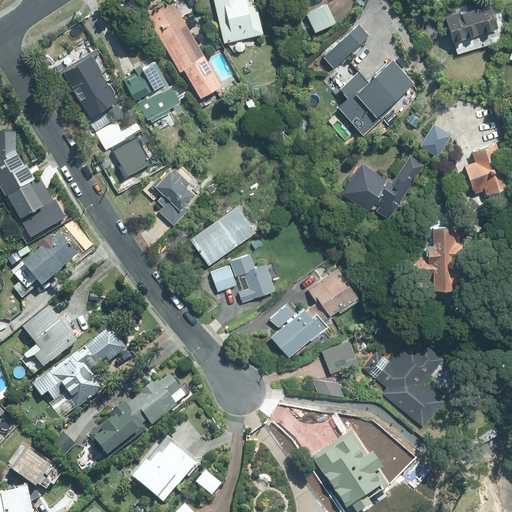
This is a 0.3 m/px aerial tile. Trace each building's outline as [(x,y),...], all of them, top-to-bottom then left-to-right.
[(219,83),(171,0),(167,0),(146,12),(179,71),(182,69),(197,95),(219,83)] [(212,0),(221,40),(260,31),(253,1),(244,3),(243,0),(212,0)] [(449,38),(495,24),(488,1),(442,14),(449,38)] [(326,3),(306,13),(314,30),(334,21),(326,3)] [(350,91),(379,115),(396,94),(392,90),(399,81),(404,86),(411,76),(377,47),(371,53),(365,47),(359,54),(366,60),(359,67),(351,61),(338,75),(353,88),(350,91)] [(91,54),(90,52),(77,59),(74,58),(65,64),(64,67),(65,69),(57,74),(65,89),(70,86),(85,112),(107,98),(106,97),(110,95),(111,88),(107,81),(101,80),(97,82),(91,72),(101,67),(92,53),(91,54)] [(163,78),(152,60),(140,67),(138,63),(132,67),(134,70),(122,78),(132,96),(140,91),(144,97),(136,102),(145,118),(177,99),(177,98),(183,95),(175,82),(169,85),(168,84),(158,90),(155,83),(163,78)] [(254,105),(249,98),(244,101),(249,109),(254,105)] [(123,114),(117,104),(109,108),(114,118),(123,114)] [(435,155),(450,133),(432,121),(417,143),(435,155)] [(13,151),(13,131),(0,130),(0,191),(3,197),(6,195),(11,204),(33,193),(28,182),(31,180),(23,164),(21,165),(13,151)] [(135,134),(111,148),(126,173),(150,159),(135,134)] [(508,188),(506,185),(508,184),(493,140),(469,148),(472,159),(461,162),(470,187),(471,186),(473,191),(482,188),(483,192),(486,192),(487,195),(508,188)] [(391,213),(423,163),(407,153),(390,180),(359,160),(338,192),(365,209),(371,200),(391,213)] [(156,209),(170,222),(184,207),(179,203),(190,190),(182,183),(186,179),(171,165),(168,169),(165,167),(162,171),(160,170),(150,182),(149,181),(142,189),(153,200),(155,198),(160,204),(156,209)] [(210,183),(204,188),(208,193),(214,189),(210,183)] [(205,262),(252,229),(235,203),(187,237),(205,262)] [(28,231),(22,222),(15,226),(21,235),(28,231)] [(457,254),(457,226),(450,225),(450,223),(428,223),(428,241),(422,241),(421,253),(410,253),(410,274),(428,274),(428,284),(450,284),(450,280),(452,280),(455,277),(455,271),(452,268),(450,268),(450,254),(457,254)] [(37,285),(75,253),(57,232),(50,237),(48,234),(35,245),(37,248),(19,263),(20,264),(10,271),(18,281),(11,287),(21,298),(36,284),(37,285)] [(261,243),(257,237),(250,242),(254,247),(261,243)] [(9,266),(20,259),(16,252),(5,258),(9,266)] [(252,297),(272,288),(262,261),(253,265),(248,252),(228,259),(234,275),(238,274),(239,276),(243,275),(248,287),(237,291),(241,301),(252,297)] [(235,283),(228,264),(209,271),(217,290),(235,283)] [(315,300),(303,309),(317,324),(328,316),(325,312),(354,293),(335,266),(305,287),(315,300)] [(317,324),(303,309),(299,304),(291,311),(283,303),(267,318),(276,326),(267,334),(285,353),(317,324)] [(74,340),(46,305),(20,326),(39,349),(32,354),(41,366),(74,340)] [(74,351),(31,384),(39,395),(45,391),(52,400),(62,392),(74,408),(100,388),(88,372),(96,365),(97,366),(106,359),(107,361),(124,348),(107,326),(74,351)] [(327,372),(354,361),(345,339),(318,349),(327,372)] [(412,344),(407,339),(389,362),(375,350),(361,368),(384,387),(379,393),(420,427),(442,400),(421,382),(441,357),(422,342),(420,344),(416,340),(412,344)] [(156,381),(154,380),(151,383),(150,381),(137,391),(138,393),(124,404),(121,401),(106,413),(108,416),(85,434),(105,459),(143,428),(139,423),(145,418),(149,423),(174,404),(168,396),(178,388),(166,374),(156,381)] [(335,380),(310,378),(316,391),(341,395),(335,380)] [(365,455),(348,430),(310,455),(321,472),(323,471),(325,475),(328,474),(353,511),(355,511),(367,504),(365,500),(385,487),(374,469),(378,467),(368,453),(365,455)] [(73,443),(60,431),(48,443),(62,456),(73,443)] [(160,501),(191,462),(170,446),(139,484),(160,501)] [(32,486),(47,465),(22,447),(7,468),(32,486)] [(133,461),(129,456),(123,460),(126,466),(133,461)] [(26,511),(21,487),(0,491),(0,511),(26,511)] [(75,492),(62,505),(69,511),(70,511),(83,499),(75,492)] [(191,511),(182,503),(173,511),(191,511)]
